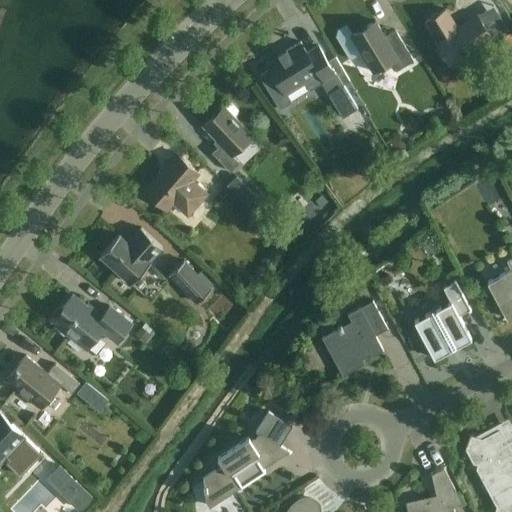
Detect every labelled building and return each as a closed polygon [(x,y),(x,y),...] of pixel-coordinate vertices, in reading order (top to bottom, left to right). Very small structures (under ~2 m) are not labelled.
[(479,46),(492,38),(477,14),(456,27),(445,9),(440,12),(436,11),(433,12),(430,15),(429,19),(424,21),(436,40),(434,41),(449,65),(462,57),(479,47),(479,46)] [(350,60),(361,54),(372,72),(388,62),(392,69),(396,70),(413,60),(399,36),(388,43),(375,20),(352,35),(346,25),(337,31),(336,37),(350,60)] [(262,72),(260,79),(269,93),(279,108),(290,101),(284,93),(304,81),(309,89),(321,82),(326,91),(342,82),(343,83),(348,80),(334,57),(327,61),(318,46),(306,52),(300,42),(286,50),(287,52),(267,65),(269,68),(262,72)] [(449,67),(439,72),(447,84),(456,78),(449,67)] [(343,119),(359,109),(343,83),(342,82),(326,91),(343,119)] [(223,105),(202,125),(220,144),(211,152),(230,171),(239,162),(232,155),(252,136),(234,117),(239,112),(229,101),(224,106),(223,105)] [(392,133),(391,146),(405,147),(406,134),(392,133)] [(165,166),(145,190),(166,209),(173,201),(187,214),(206,193),(191,180),(198,172),(176,153),(164,165),(165,166)] [(235,176),(226,185),(246,206),(255,197),(235,176)] [(118,234),(99,255),(131,283),(149,262),(148,261),(162,246),(141,227),(127,242),(118,234)] [(500,305),(507,318),(511,315),(511,257),(507,261),(511,269),(487,281),(493,292),(496,306),(500,305)] [(211,289),(183,260),(169,273),(196,302),(211,289)] [(376,269),(369,272),(372,280),(380,277),(376,269)] [(434,358),(471,338),(459,315),(470,309),(455,281),(443,288),(450,301),(414,321),(434,358)] [(72,294),(51,320),(86,349),(101,330),(116,342),(131,323),(110,306),(101,317),(72,294)] [(321,337),(342,375),(364,363),(361,358),(369,354),(370,357),(383,350),(375,335),(387,328),(372,300),(347,313),(351,321),(321,337)] [(145,322),(136,333),(144,340),(153,329),(145,322)] [(25,355),(5,379),(40,407),(60,383),(72,393),(79,383),(54,363),(47,372),(25,355)] [(87,382),(80,391),(89,398),(96,389),(87,382)] [(0,413),(0,461),(3,458),(20,474),(41,453),(28,441),(0,413)] [(511,447),(509,449),(499,429),(481,438),(469,434),(465,448),(497,508),(509,502),(511,507),(511,447)] [(238,481),(241,486),(265,471),(261,464),(272,457),(275,459),(275,460),(279,457),(278,456),(283,449),(291,454),(292,452),(261,433),(261,434),(250,440),(248,437),(217,458),(222,465),(203,477),(202,477),(206,502),(238,481)] [(60,464),(48,476),(63,491),(61,492),(73,503),(78,497),(84,503),(92,495),(60,464)] [(432,473),(431,470),(430,470),(436,496),(408,503),(409,511),(454,511),(452,507),(462,502),(443,467),(432,473)] [(311,493),(330,489),(326,474),(307,478),(311,493)] [(316,511),(318,510),(310,498),(289,511),(316,511)]
